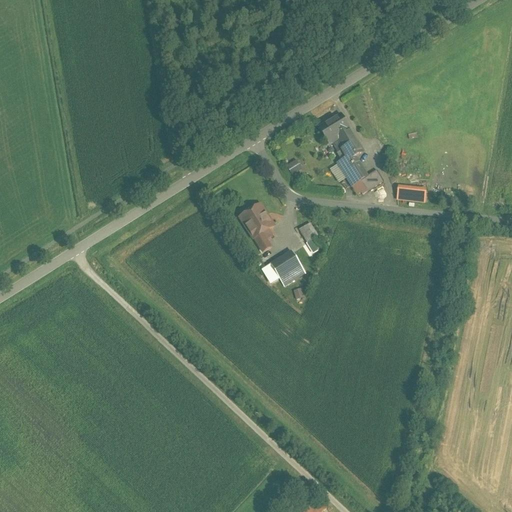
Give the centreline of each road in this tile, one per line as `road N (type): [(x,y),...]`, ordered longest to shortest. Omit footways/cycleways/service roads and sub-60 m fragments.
road 1 (track): [(344,511),(72,253)]
road 2 (tertiary): [(0,298),(254,140)]
road 3 (unclassified): [(511,223),(298,201),(254,140)]
road 4 (tertiary): [(254,140),(479,0)]
